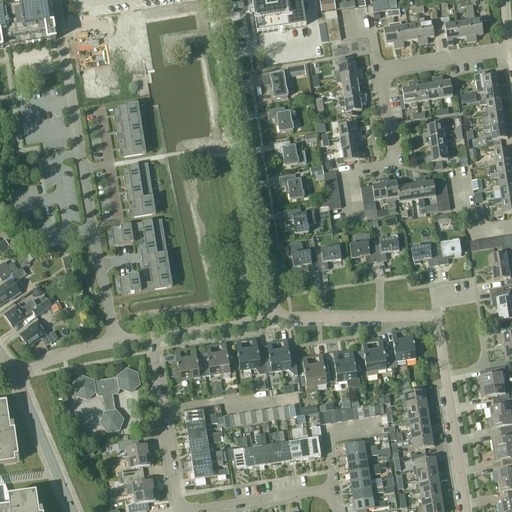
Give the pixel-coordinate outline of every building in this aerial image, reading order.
[(6,7),(0,7),(0,49),(0,50),(0,49),(3,49),(3,47),(9,46),(10,48),(43,43),(42,41),(48,40),(48,42),(50,42),(56,41),(53,27),(54,26),(49,0),(41,0),(40,1),(19,5),(6,7)] [(302,0),(252,0),(257,34),(306,26),(302,0)] [(336,11),(334,0),(327,0),(320,1),(322,13),(336,11)] [(396,0),(388,1),(390,10),(397,9),(396,0)] [(373,12),(390,10),(388,1),(372,3),(373,12)] [(468,23),(471,43),(476,42),(475,37),(483,36),(480,21),(474,22),(472,10),(471,10),(471,8),(476,7),(475,1),(464,3),(465,8),(466,8),(468,23)] [(433,33),(439,32),(437,20),(431,21),(432,24),(425,25),(424,19),(418,20),(419,26),(420,26),(423,46),(427,46),(426,40),(434,39),(433,33)] [(437,20),(439,32),(445,31),(447,47),(453,46),(452,41),(459,40),(456,25),(450,26),(449,19),(437,20)] [(471,43),(468,23),(456,25),(459,40),(465,39),(466,44),(471,43)] [(394,50),(399,50),(395,24),(389,25),(390,30),(384,31),(386,46),(394,45),(394,50)] [(403,44),(410,43),(407,28),(402,29),(401,24),(395,24),(399,50),(403,49),(403,44)] [(420,26),(419,26),(407,28),(410,43),(417,42),(418,47),(423,46),(420,26)] [(328,38),(340,36),(339,30),(327,31),(328,38)] [(336,79),(361,75),(361,70),(355,71),(354,64),(352,64),(351,59),(339,61),(339,66),(340,72),(334,73),(334,79),(336,79)] [(289,79),(306,76),(305,66),(287,69),(289,79)] [(478,94),(485,93),(484,92),(499,89),(497,77),(491,78),(490,73),(473,76),(474,83),(476,82),(478,94)] [(287,98),(283,74),(262,77),(264,87),(272,86),(274,101),(287,98)] [(342,84),(343,91),(358,88),(357,81),(362,80),(361,75),(336,79),(337,85),(342,84)] [(441,79),(437,80),(440,100),(452,98),(450,83),(442,84),(441,79)] [(426,87),(428,102),(440,100),(437,80),(432,80),(433,86),(426,87)] [(416,104),(428,102),(426,87),(419,88),(418,82),(413,83),(416,104)] [(416,104),(413,83),(408,84),(409,89),(401,90),(404,106),(416,104)] [(338,99),(339,103),(365,99),(364,94),(359,95),(358,88),(343,91),(344,98),(338,99)] [(480,107),(486,106),(486,104),(501,102),(499,89),(484,92),(485,93),(486,101),(474,103),(474,106),(480,105),(480,107)] [(366,104),(365,99),(339,103),(340,110),(345,109),(347,118),(357,117),(356,113),(362,112),(360,105),(366,104)] [(503,115),(501,102),(486,104),(486,106),(488,114),(481,115),(482,119),(489,118),(488,117),(503,115)] [(121,125),(141,121),(138,104),(118,108),(119,117),(114,118),(115,126),(121,125)] [(285,114),(284,109),(268,111),(269,121),(277,120),(279,134),(293,132),(290,114),(285,114)] [(505,127),(503,115),(488,117),(489,118),(482,119),(484,132),(490,131),(490,129),(505,127)] [(423,135),(424,141),(444,137),(442,125),(447,124),(446,120),(432,122),(433,127),(427,127),(428,135),(423,135)] [(123,142),(123,141),(143,138),(141,121),(121,125),(122,134),(116,135),(117,143),(123,142)] [(340,139),(361,136),(360,132),(355,133),(354,125),(338,127),(340,139)] [(486,149),(501,146),(500,141),(507,139),(505,127),(490,129),(490,131),(492,139),(484,140),(486,149)] [(477,132),(469,133),(471,145),(479,144),(477,132)] [(317,143),(316,135),(305,136),(306,145),(317,143)] [(361,136),(340,139),(342,151),(358,149),(357,142),(362,141),(361,136)] [(430,144),(431,151),(446,149),(445,143),(452,142),(451,136),(444,137),(424,141),(424,145),(430,144)] [(119,151),(120,159),(146,155),(143,138),(123,141),(123,142),(125,150),(119,151)] [(290,148),(289,142),(273,145),(275,155),(282,154),(284,168),(306,164),(304,153),(296,154),(295,147),(290,148)] [(461,146),(462,166),(470,165),(469,146),(461,146)] [(502,152),(501,146),(486,149),(487,154),(494,153),(495,163),(488,164),(489,168),(496,167),(495,165),(511,163),(509,151),(502,152)] [(358,149),(342,151),(343,159),(337,160),(338,166),(345,165),(345,163),(365,160),(364,155),(359,156),(358,149)] [(446,149),(431,151),(432,158),(427,159),(427,164),(433,163),(441,162),(448,161),(446,149)] [(442,170),(441,162),(433,163),(434,171),(442,170)] [(491,180),(498,179),(498,178),(511,175),(511,171),(511,163),(495,165),(496,167),(489,168),(491,180)] [(130,185),(150,182),(148,165),(127,168),(129,177),(123,178),(124,186),(130,185)] [(324,175),(322,167),(310,169),(312,177),(324,175)] [(493,193),(500,192),(499,190),(511,188),(511,175),(498,178),(498,179),(499,187),(492,188),(492,189),(490,189),(490,192),(493,192),(493,193)] [(295,182),(294,176),(278,179),(280,189),(287,188),(289,202),(308,199),(307,187),(301,188),(300,181),(295,182)] [(396,202),(399,202),(399,198),(397,184),(390,185),(389,179),(384,180),(387,200),(389,215),(396,214),(395,209),(396,209),(395,204),(396,202)] [(425,179),(421,180),(424,200),(436,198),(435,195),(434,189),(433,183),(426,184),(425,179)] [(375,202),(387,200),(384,180),(379,181),(380,186),(373,188),(373,193),(374,200),(375,202)] [(426,215),(425,209),(424,200),(421,180),(416,180),(417,186),(410,187),(412,202),(419,201),(420,210),(419,210),(420,215),(426,215)] [(483,190),(482,181),(472,182),(473,192),(483,190)] [(133,202),(133,201),(153,198),(150,182),(130,185),(132,194),(126,195),(127,203),(133,202)] [(402,183),(397,184),(399,198),(399,202),(399,204),(412,202),(410,187),(402,188),(402,183)] [(326,193),(338,191),(338,185),(326,187),(326,193)] [(434,189),(435,195),(447,193),(446,187),(434,189)] [(511,200),(511,188),(499,190),(500,192),(501,200),(494,201),(495,205),(501,204),(501,203),(511,200)] [(362,195),(363,201),(374,200),(373,193),(362,195)] [(328,205),(340,203),(339,197),(327,199),(328,205)] [(128,211),(130,219),(156,215),(153,198),(133,201),(133,202),(134,210),(128,211)] [(436,201),(437,207),(449,205),(448,199),(436,201)] [(511,214),(511,200),(501,203),(501,204),(503,212),(496,213),(497,218),(504,217),(503,216),(511,214)] [(328,208),(327,201),(320,202),(321,209),(328,208)] [(341,210),(340,203),(328,205),(329,211),(341,210)] [(301,216),(300,210),(283,213),(285,223),(292,221),(294,235),(308,233),(307,226),(315,225),(313,212),(305,213),(305,215),(301,216)] [(452,223),(451,215),(437,217),(438,225),(452,223)] [(136,225),(137,233),(143,232),(144,241),(164,238),(162,221),(136,225)] [(132,234),(137,233),(136,225),(111,229),(114,247),(134,243),(132,234)] [(366,265),(376,263),(374,247),(368,248),(367,244),(370,243),(369,235),(355,237),(355,239),(356,245),(348,246),(350,260),(365,258),(366,265)] [(505,237),(496,239),(498,249),(501,249),(506,248),(505,237)] [(164,238),(144,241),(146,250),(140,251),(141,259),(167,254),(164,238)] [(378,246),(374,247),(376,263),(387,262),(386,254),(399,252),(397,238),(378,241),(378,246)] [(496,239),(488,240),(489,250),(498,249),(496,239)] [(481,252),(489,250),(488,240),(479,241),(481,252)] [(0,252),(9,247),(5,241),(0,243),(0,252)] [(471,253),(481,252),(479,241),(470,243),(471,253)] [(461,256),(459,242),(435,245),(436,251),(435,251),(438,267),(448,265),(447,258),(461,256)] [(317,273),(315,257),(309,258),(308,252),(303,253),(302,245),(290,247),(291,255),(290,256),(292,270),(307,267),(308,275),(317,273)] [(438,267),(435,251),(430,251),(429,246),(410,249),(412,263),(413,262),(414,266),(420,265),(419,262),(427,261),(428,268),(438,267)] [(511,246),(506,248),(501,249),(502,255),(490,257),(491,270),(508,267),(507,261),(511,259),(511,246)] [(315,257),(317,273),(328,271),(327,264),(341,262),(339,248),(320,251),(320,256),(315,257)] [(167,254),(141,259),(142,266),(148,265),(150,274),(170,271),(167,254)] [(73,256),(66,257),(68,269),(74,268),(73,256)] [(12,274),(4,263),(0,266),(0,280),(1,281),(12,274)] [(508,267),(491,270),(493,282),(506,280),(507,287),(511,285),(511,273),(509,274),(508,267)] [(27,276),(22,268),(11,275),(16,283),(27,276)] [(170,271),(150,274),(151,283),(146,284),(147,292),(172,288),(170,271)] [(147,292),(146,284),(140,285),(139,275),(119,279),(121,296),(147,292)] [(17,288),(13,281),(3,288),(2,286),(0,287),(0,306),(9,300),(10,302),(21,295),(17,289),(17,288)] [(511,298),(510,292),(490,295),(492,309),(497,309),(499,322),(511,320),(511,298)] [(51,307),(47,301),(37,308),(32,302),(25,308),(20,311),(17,307),(4,316),(13,328),(25,320),(24,318),(32,312),(36,318),(45,312),(51,307)] [(54,314),(62,310),(59,304),(51,308),(54,314)] [(48,337),(38,322),(27,329),(28,330),(20,336),(20,337),(20,339),(21,340),(22,340),(28,349),(40,340),(46,348),(57,340),(53,333),(48,337)] [(408,341),(403,342),(406,362),(416,360),(412,331),(407,332),(408,341)] [(394,351),(389,352),(389,355),(390,358),(392,370),(397,369),(396,363),(406,362),(403,342),(397,343),(396,334),(392,334),(394,351)] [(503,349),(511,347),(511,334),(501,337),(503,349)] [(247,351),(250,371),(255,370),(256,371),(260,377),(266,376),(266,375),(262,349),(257,350),(257,348),(256,340),(251,341),(253,350),(247,351)] [(282,352),(279,353),(282,373),(288,372),(293,377),(297,376),(296,371),(294,355),(289,356),(289,353),(287,342),(283,343),(284,352),(282,352)] [(379,351),(374,352),(376,372),(377,372),(386,370),(392,370),(390,358),(389,355),(389,352),(388,345),(383,346),(382,342),(378,342),(379,351)] [(240,372),(250,371),(247,351),(242,352),(240,343),(236,343),(240,372)] [(267,348),(262,349),(266,375),(271,374),(282,373),(279,353),(272,354),(271,344),(267,345),(267,348)] [(363,352),(358,353),(359,361),(364,361),(366,374),(367,378),(377,377),(377,372),(376,372),(374,352),(368,353),(366,344),(362,345),(363,352)] [(217,356),(220,375),(230,374),(225,345),(221,346),(223,355),(217,356)] [(205,378),(220,375),(217,356),(211,356),(210,347),(205,348),(206,355),(202,355),(205,378)] [(511,347),(503,349),(505,361),(511,359),(511,347)] [(192,359),(186,360),(190,380),(205,378),(202,355),(196,356),(195,350),(191,350),(192,359)] [(190,380),(186,360),(180,361),(179,352),(175,353),(180,382),(190,380)] [(349,353),(343,354),(344,363),(347,383),(348,389),(361,390),(359,381),(357,381),(354,361),(353,352),(349,353)] [(337,354),(333,355),(337,384),(347,383),(344,363),(338,364),(337,354)] [(319,367),(314,367),(317,387),(327,386),(327,384),(330,383),(328,375),(325,375),(322,357),(318,357),(319,367)] [(307,359),(302,360),(305,377),(300,378),(301,387),(306,386),(307,394),(318,393),(317,387),(314,367),(308,368),(307,359)] [(478,378),(480,389),(503,385),(501,375),(505,374),(504,368),(491,370),(492,376),(478,378)] [(137,375),(127,371),(118,378),(118,379),(93,383),(93,382),(82,378),(74,385),(76,396),(86,400),(94,393),(99,398),(102,398),(105,414),(100,424),(108,433),(118,431),(122,420),(115,412),(114,412),(111,396),(118,395),(120,390),(130,393),(139,386),(137,375)] [(496,397),(497,402),(499,401),(508,400),(508,395),(505,395),(503,385),(480,389),(481,399),(496,397)] [(402,401),(402,405),(425,402),(424,396),(426,395),(425,392),(422,393),(421,389),(410,391),(411,394),(404,395),(404,400),(402,401)] [(389,405),(388,398),(379,399),(380,406),(384,405),(384,406),(389,405)] [(511,399),(508,400),(499,401),(500,407),(488,409),(490,419),(511,416),(509,406),(511,405),(511,399)] [(0,511),(38,511),(37,500),(33,500),(32,494),(8,497),(7,493),(5,489),(4,485),(1,480),(0,478),(0,465),(15,463),(14,457),(18,456),(14,430),(10,430),(6,402),(0,403),(0,511)] [(425,402),(402,405),(403,409),(406,409),(407,414),(428,411),(428,407),(426,408),(425,402)] [(428,411),(407,414),(407,419),(404,419),(405,424),(428,420),(427,414),(429,414),(428,411)] [(203,412),(183,415),(184,419),(185,418),(186,425),(217,420),(216,415),(204,417),(203,412)] [(504,428),(505,433),(511,432),(511,423),(511,416),(490,419),(487,420),(489,431),(504,428)] [(186,425),(187,430),(185,430),(186,434),(206,431),(205,426),(217,425),(217,420),(186,425)] [(429,426),(428,420),(405,424),(406,428),(409,427),(410,433),(431,429),(431,426),(429,426)] [(313,440),(308,441),(311,461),(315,460),(314,459),(321,458),(318,444),(322,443),(320,429),(316,430),(316,428),(311,428),(313,440)] [(408,442),(431,438),(430,433),(432,432),(431,429),(410,433),(410,437),(407,438),(408,442)] [(302,430),(297,431),(302,461),(308,460),(308,461),(311,461),(308,441),(304,441),(302,430)] [(223,438),(222,433),(207,436),(206,431),(186,434),(186,437),(188,437),(189,443),(219,438),(223,438)] [(292,431),(294,443),(289,444),(293,464),(296,463),(296,462),(302,461),(297,431),(292,431)] [(491,441),(492,451),(511,448),(511,432),(505,433),(505,439),(491,441)] [(277,465),(283,464),(278,433),(274,434),(276,446),(271,446),(274,467),(278,466),(277,465)] [(289,464),(293,464),(289,444),(285,444),(283,433),(278,433),(283,464),(289,463),(289,464)] [(259,468),(265,467),(260,436),(255,437),(257,446),(252,446),(252,450),(253,449),(256,470),(259,469),(259,468)] [(265,467),(270,466),(270,467),(274,467),(271,446),(266,447),(264,436),(260,436),(265,467)] [(219,438),(189,443),(190,448),(188,449),(189,453),(209,450),(208,445),(220,443),(219,438)] [(432,445),(431,438),(408,442),(409,447),(412,446),(413,451),(434,448),(434,445),(432,445)] [(239,452),(234,453),(233,450),(227,451),(229,462),(235,461),(237,473),(241,472),(240,471),(246,470),(242,439),(237,440),(239,452)] [(254,470),(256,470),(253,449),(252,450),(248,450),(246,439),(242,439),(246,470),(254,469),(254,470)] [(127,460),(151,456),(149,445),(135,448),(134,441),(117,444),(118,451),(125,450),(127,460)] [(345,457),(377,452),(376,448),(364,450),(363,444),(343,447),(345,457)] [(511,448),(492,451),(494,463),(509,460),(509,465),(511,464),(511,448)] [(192,462),(222,457),(222,453),(210,454),(209,450),(189,453),(189,456),(191,455),(192,462)] [(378,457),(377,452),(345,457),(346,466),(366,463),(366,459),(378,457)] [(412,468),(413,473),(436,469),(435,463),(437,462),(436,459),(426,460),(425,455),(411,457),(412,463),(415,462),(416,467),(412,468)] [(153,467),(151,456),(127,460),(129,471),(126,471),(122,472),(122,473),(118,474),(119,480),(121,479),(139,476),(138,469),(153,467)] [(192,462),(193,468),(191,468),(192,471),(212,468),(211,464),(223,462),(222,457),(192,462)] [(346,466),(348,475),(380,471),(379,466),(367,468),(366,463),(346,466)] [(511,464),(509,465),(506,466),(507,471),(496,473),(497,484),(511,481),(511,464)] [(192,474),(194,474),(195,480),(225,476),(224,471),(213,473),(212,468),(192,471),(192,474)] [(417,476),(418,481),(439,478),(438,475),(437,475),(436,469),(413,473),(414,477),(417,476)] [(349,485),(369,482),(369,477),(381,475),(380,471),(348,475),(349,485)] [(126,486),(128,496),(157,491),(154,492),(152,481),(140,483),(139,476),(121,479),(121,483),(124,483),(124,486),(126,486)] [(439,478),(418,481),(418,486),(415,486),(416,491),(438,487),(437,481),(439,481),(439,478)] [(511,481),(497,484),(499,494),(511,493),(511,497),(511,481)] [(370,486),(369,482),(349,485),(351,494),(383,489),(382,485),(370,486)] [(439,494),(438,487),(416,491),(417,495),(420,495),(421,500),(442,496),(441,493),(439,494)] [(351,494),(352,503),(372,500),(371,496),(383,494),(383,489),(351,494)] [(159,502),(157,491),(128,496),(128,497),(133,496),(135,506),(128,507),(128,511),(143,511),(145,511),(143,505),(159,502)] [(419,509),(441,506),(440,500),(442,500),(442,496),(421,500),(421,504),(418,505),(419,509)] [(511,511),(511,497),(511,501),(511,502),(500,505),(501,505),(498,505),(498,511),(511,511)] [(373,505),(372,500),(352,503),(353,511),(359,511),(386,508),(385,503),(373,505)]
